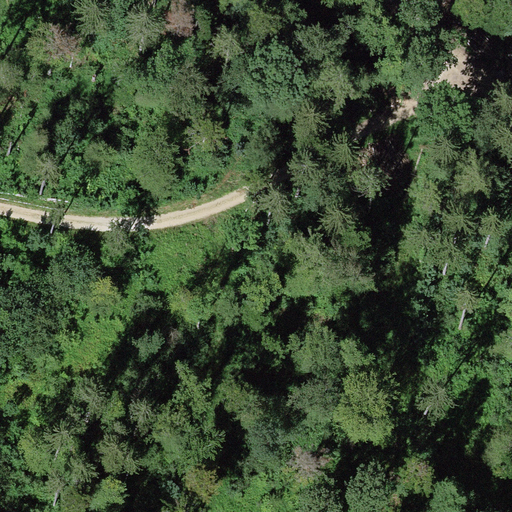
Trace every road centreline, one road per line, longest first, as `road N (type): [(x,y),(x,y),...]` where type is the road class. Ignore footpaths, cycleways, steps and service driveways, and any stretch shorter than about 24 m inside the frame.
road 1 (track): [(0,193),(83,208),(186,208),(282,174),(493,65)]
road 2 (track): [(404,0),(511,79)]
